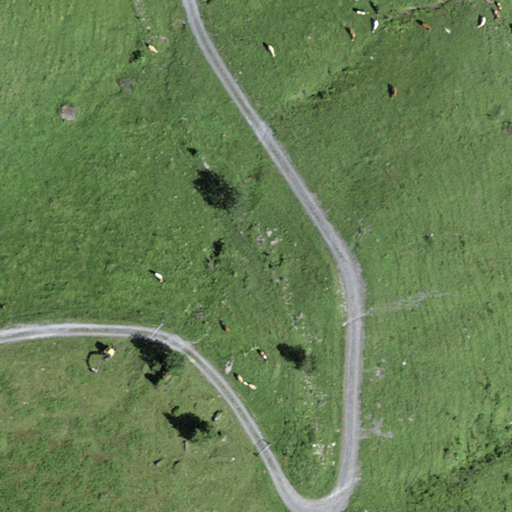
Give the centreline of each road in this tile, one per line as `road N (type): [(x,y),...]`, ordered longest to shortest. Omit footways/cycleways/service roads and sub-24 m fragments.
road 1 (track): [(334,511),(352,467),(359,304),(346,269),(236,106),(185,0)]
road 2 (track): [(0,345),(76,334),(163,340),(222,385),(280,480),(310,511)]
